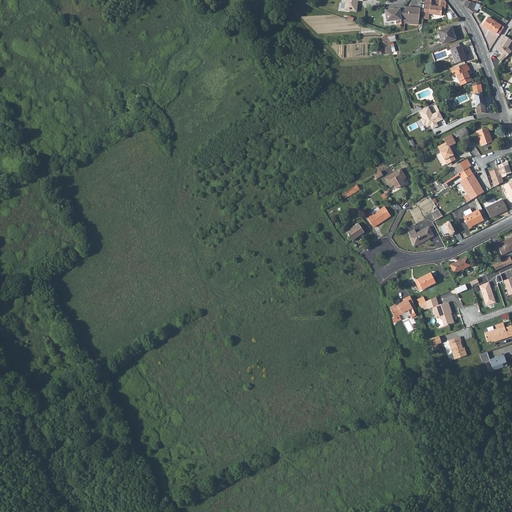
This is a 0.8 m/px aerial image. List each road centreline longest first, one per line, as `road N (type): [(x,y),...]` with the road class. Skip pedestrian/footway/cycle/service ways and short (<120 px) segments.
road 1 (residential): [(453,0),(475,35),(511,136)]
road 2 (residential): [(511,221),(430,257),(394,258)]
